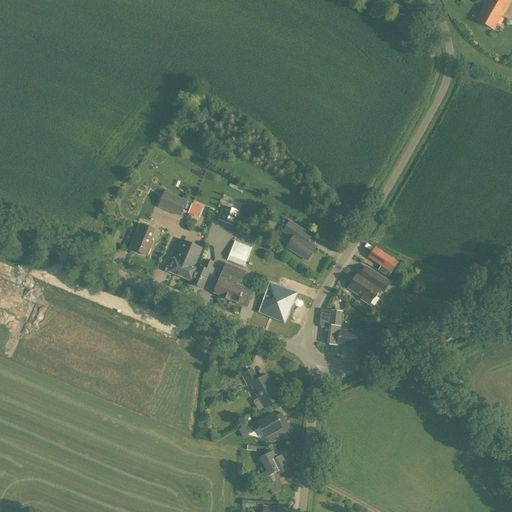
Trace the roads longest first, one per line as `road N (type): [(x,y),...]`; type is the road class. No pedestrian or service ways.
road 1 (tertiary): [(297,350),(448,76),(450,54),(429,0)]
road 2 (tertiary): [(297,350),(68,254)]
road 3 (unclassified): [(511,311),(375,361),(312,368)]
road 4 (tertiary): [(302,511),(312,368)]
